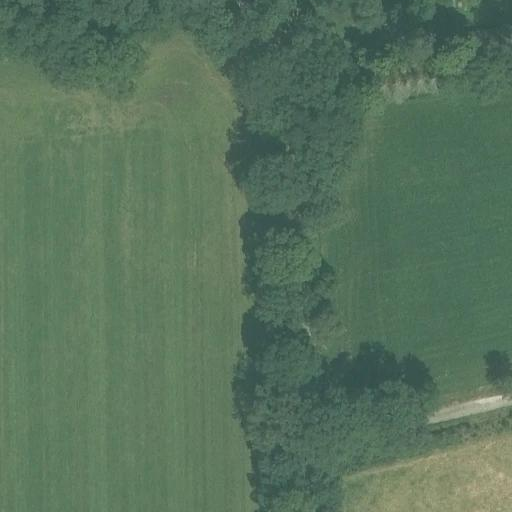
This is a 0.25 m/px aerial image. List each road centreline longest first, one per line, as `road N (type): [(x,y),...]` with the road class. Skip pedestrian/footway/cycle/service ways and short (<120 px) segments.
road 1 (unclassified): [(302,511),(296,90),(218,0)]
road 2 (track): [(296,90),(437,58)]
